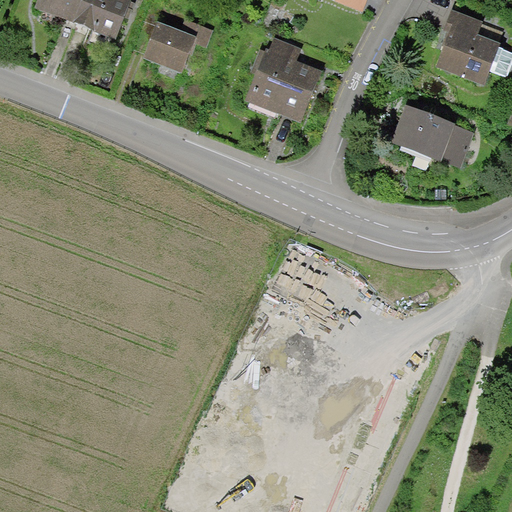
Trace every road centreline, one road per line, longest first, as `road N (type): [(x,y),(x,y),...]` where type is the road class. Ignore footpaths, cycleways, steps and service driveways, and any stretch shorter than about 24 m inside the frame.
road 1 (residential): [(0,85),(304,208)]
road 2 (residential): [(304,208),(395,0)]
road 3 (residential): [(304,208),(421,250),(473,246),(511,229)]
road 4 (track): [(460,334),(378,511)]
road 5 (track): [(485,348),(444,511)]
